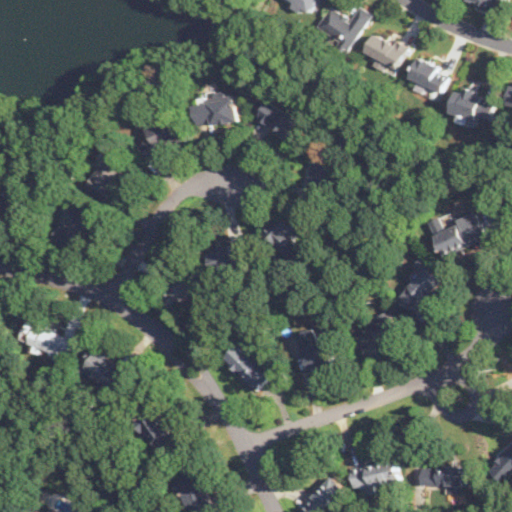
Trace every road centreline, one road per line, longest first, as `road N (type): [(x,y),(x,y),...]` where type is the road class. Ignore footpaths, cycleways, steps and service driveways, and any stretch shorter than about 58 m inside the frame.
road 1 (residential): [(278,511),(194,362),(114,299),(0,266)]
road 2 (residential): [(246,444),(459,368),(486,340),(499,305)]
road 3 (residential): [(114,299),(177,193),(240,184)]
